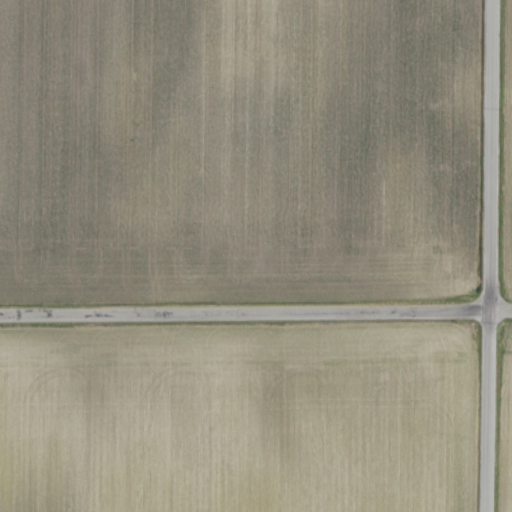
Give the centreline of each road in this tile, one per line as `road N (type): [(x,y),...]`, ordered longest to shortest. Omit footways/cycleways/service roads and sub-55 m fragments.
road 1 (residential): [(486,511),(492,0)]
road 2 (residential): [(0,315),(489,313)]
